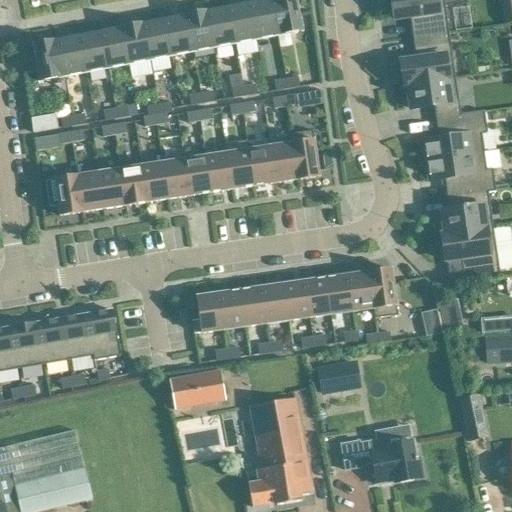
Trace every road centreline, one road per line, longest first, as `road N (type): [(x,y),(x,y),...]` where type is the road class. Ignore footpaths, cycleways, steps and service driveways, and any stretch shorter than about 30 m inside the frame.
road 1 (residential): [(32,297),(392,237),(366,151),(347,0)]
road 2 (residential): [(32,297),(0,68)]
